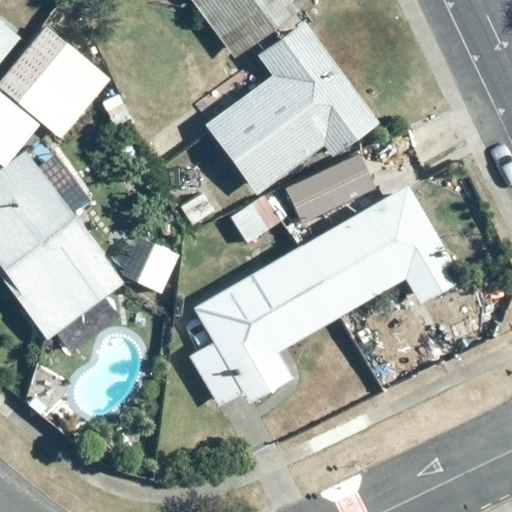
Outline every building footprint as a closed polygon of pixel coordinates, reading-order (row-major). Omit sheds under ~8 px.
[(328,155),(373,124),(285,0),(187,0),(229,58),(248,45),(268,75),(201,121),(251,193),(321,145),(328,155)] [(0,54),(14,37),(0,25),(0,54)] [(0,166),(37,120),(58,136),(105,78),(42,27),(0,78),(0,166)] [(157,172),(205,132),(186,108),(137,148),(157,172)] [(23,150),(0,167),(0,280),(2,283),(46,340),(123,280),(74,217),(72,214),(94,197),(45,133),(23,150)] [(375,189),(358,151),(280,186),(296,224),(375,189)] [(459,280),(403,183),(189,305),(209,341),(186,354),(221,416),(288,378),(272,351),(401,278),(416,305),(459,280)] [(270,189),(230,219),(245,240),(286,210),(270,189)] [(155,293),(172,256),(149,246),(132,282),(155,293)]
